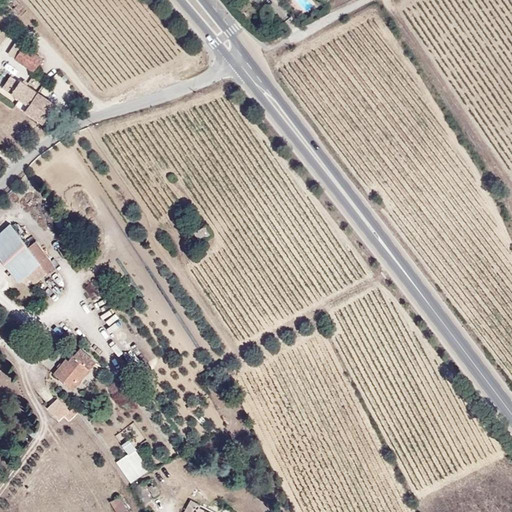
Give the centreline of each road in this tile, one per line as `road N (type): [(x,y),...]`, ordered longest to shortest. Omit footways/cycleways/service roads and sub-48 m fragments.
road 1 (unclassified): [(231,61),(196,83),(58,134),(0,187)]
road 2 (primary): [(231,61),(380,239)]
road 3 (primary): [(380,239),(244,52)]
road 4 (primary): [(380,239),(511,414)]
road 5 (track): [(399,265),(246,347)]
